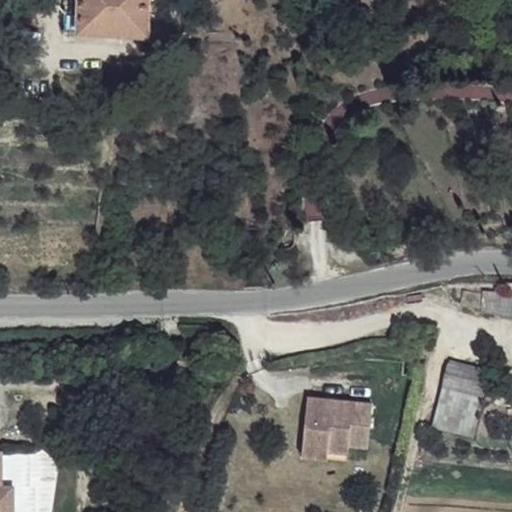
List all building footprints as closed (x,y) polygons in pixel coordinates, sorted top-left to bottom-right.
[(78,0),(62,0),(62,39),(78,39),(78,0)] [(78,0),(78,39),(144,39),(145,0),(78,0)] [(491,295),(470,293),(468,306),(489,309),(491,295)] [(508,295),(492,293),(491,295),(489,309),(488,314),(506,315),(508,295)] [(207,357),(173,368),(174,373),(196,374),(207,357)] [(497,375),(459,362),(452,385),(489,399),(497,375)] [(333,403),(314,401),(310,460),(335,462),(336,448),(357,450),(376,451),(379,406),(349,404),(349,413),(333,413),(333,403)] [(349,404),(333,403),(333,413),(349,413),(349,404)] [(357,450),(336,448),(335,462),(355,464),(357,450)] [(0,511),(14,511),(14,491),(3,492),(2,456),(0,456),(0,511)]
